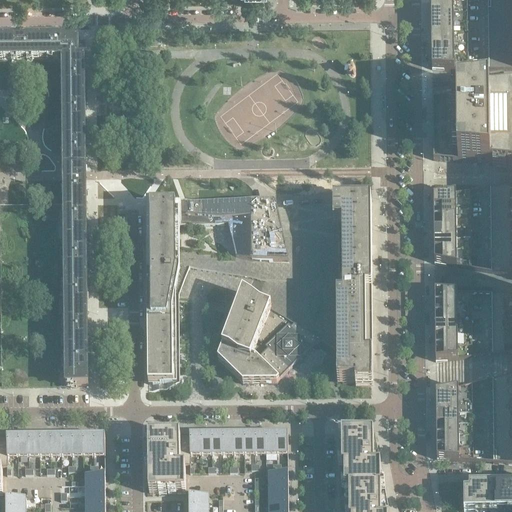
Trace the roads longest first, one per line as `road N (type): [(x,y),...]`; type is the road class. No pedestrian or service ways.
road 1 (unclassified): [(421,411),(415,16)]
road 2 (unclassified): [(390,17),(392,411)]
road 3 (residential): [(131,412),(131,176)]
road 4 (unclassified): [(318,410),(131,412)]
road 5 (unclassified): [(129,20),(281,18)]
road 6 (unclassified): [(131,412),(0,413)]
road 7 (unclassified): [(0,21),(129,20)]
